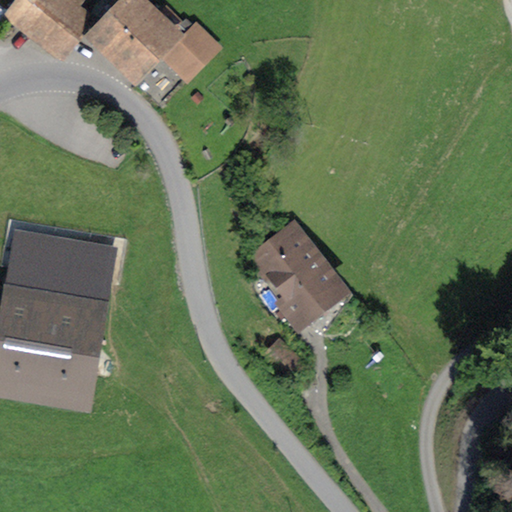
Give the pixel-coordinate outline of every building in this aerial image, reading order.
[(25,0),(16,12),(63,48),(88,16),(76,6),(80,0),(25,0)] [(187,77),(215,49),(186,20),(181,24),(165,9),(159,15),(143,0),(100,0),(96,5),(89,16),(104,30),(98,35),(136,72),(159,49),(187,77)] [(262,257),(288,291),(282,296),(300,319),(336,292),(293,234),(286,239),(278,229),(279,227),(255,245),(264,256),(262,257)] [(102,313),(9,297),(0,346),(0,386),(86,401),(102,313)] [(282,347),(268,362),(287,380),(301,365),(282,347)]
